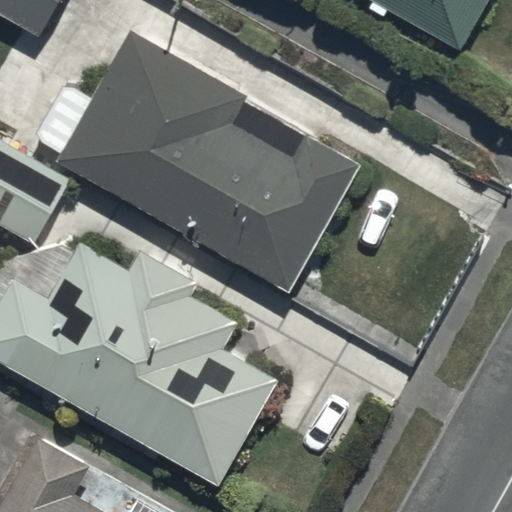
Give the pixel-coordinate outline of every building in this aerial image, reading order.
[(64,0),(0,0),(0,10),(46,35),(64,0)] [(370,0),(466,53),(492,0),(370,0)] [(135,34),(96,103),(67,87),(32,149),(61,166),(62,164),(291,293),(362,167),(251,105),(254,100),(135,34)] [(0,225),(35,245),(71,180),(0,140),(0,225)] [(132,273),(83,246),(51,299),(17,280),(0,310),(0,364),(222,487),(280,381),(226,351),(241,325),(194,299),(202,285),(143,252),(132,273)] [(148,511),(135,504),(130,511),(105,511),(77,496),(94,468),(42,442),(3,511),(148,511)]
